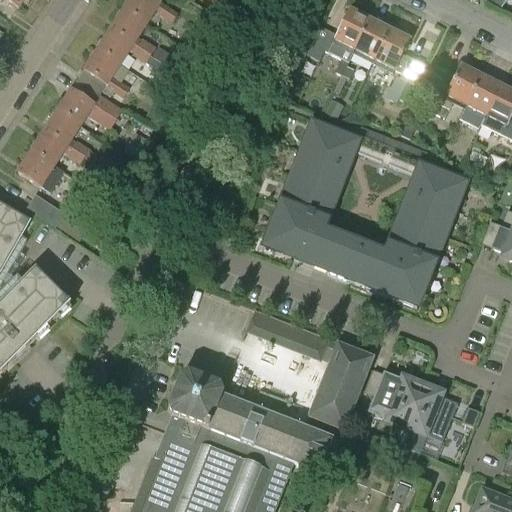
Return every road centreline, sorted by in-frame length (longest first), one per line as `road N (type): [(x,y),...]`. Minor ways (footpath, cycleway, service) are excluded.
road 1 (residential): [(19,486),(42,477),(67,447),(162,241),(450,346)]
road 2 (residential): [(71,0),(0,115)]
